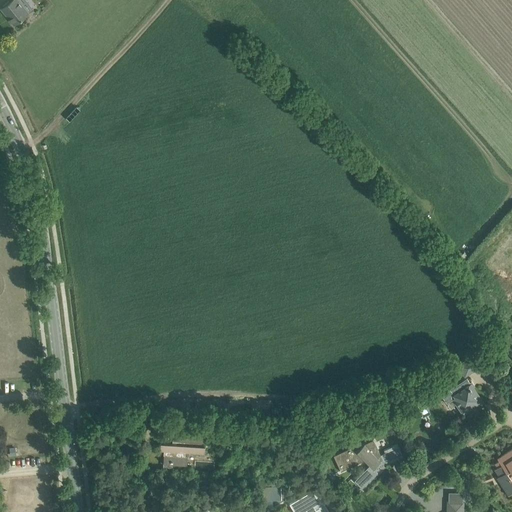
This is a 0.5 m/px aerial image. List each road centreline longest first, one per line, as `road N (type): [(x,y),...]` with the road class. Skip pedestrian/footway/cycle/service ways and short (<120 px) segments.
road 1 (tertiary): [(77,511),(37,204),(0,105)]
road 2 (residential): [(393,511),(415,479),(511,416)]
